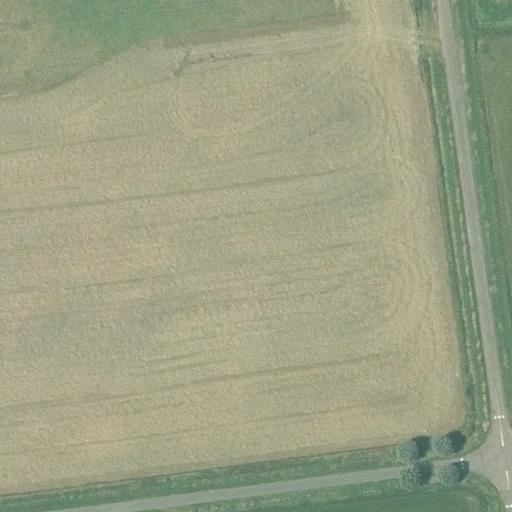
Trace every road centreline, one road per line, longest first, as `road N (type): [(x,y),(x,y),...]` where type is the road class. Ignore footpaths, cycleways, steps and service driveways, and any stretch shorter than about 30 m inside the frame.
road 1 (unclassified): [(506,455),(444,0)]
road 2 (unclassified): [(60,511),(506,455)]
